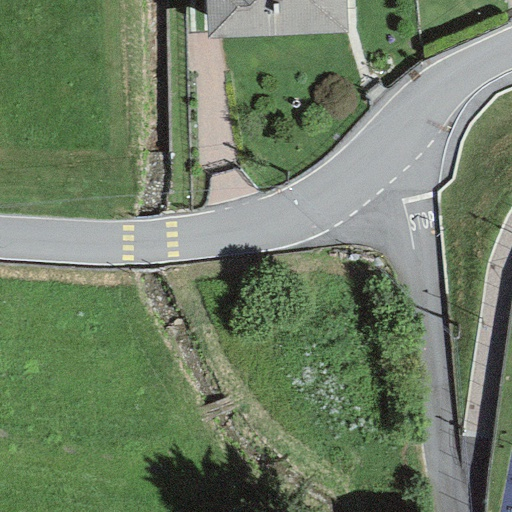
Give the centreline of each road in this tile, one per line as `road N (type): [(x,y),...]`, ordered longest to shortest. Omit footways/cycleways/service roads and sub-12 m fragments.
road 1 (residential): [(393,134),(317,204),(264,228),(127,250),(0,243)]
road 2 (residential): [(452,511),(393,134)]
road 3 (residential): [(511,54),(393,134)]
